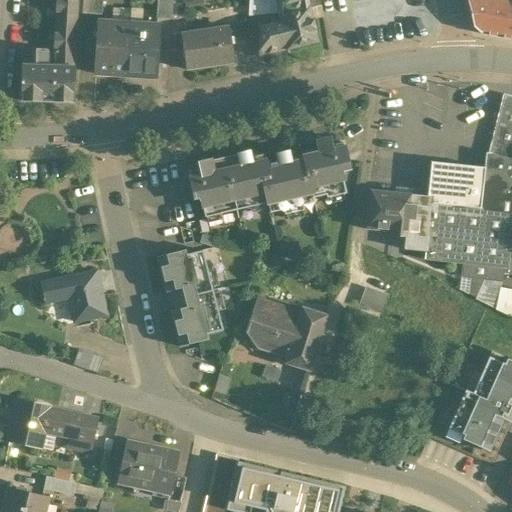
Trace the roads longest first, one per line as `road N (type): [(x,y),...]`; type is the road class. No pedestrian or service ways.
road 1 (secondary): [(465,60),(413,62),(99,130)]
road 2 (residential): [(163,397),(210,427),(419,478),(479,511)]
road 3 (residential): [(99,130),(163,397)]
road 4 (residential): [(163,397),(132,398),(0,357)]
